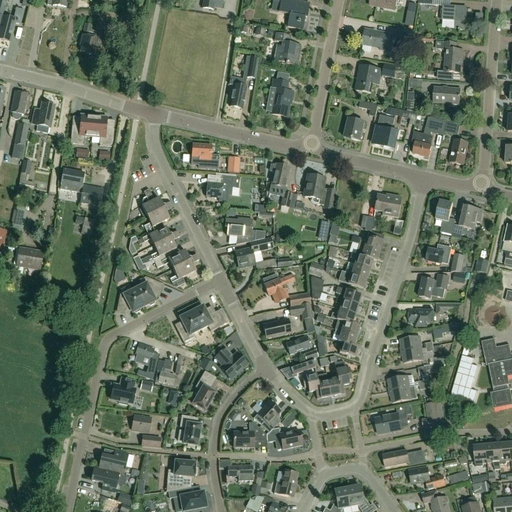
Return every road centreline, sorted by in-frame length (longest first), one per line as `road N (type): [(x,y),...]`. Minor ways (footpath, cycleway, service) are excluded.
road 1 (residential): [(352,408),(423,176)]
road 2 (residential): [(65,511),(101,350),(120,331)]
road 3 (residential): [(479,185),(496,0)]
road 4 (residential): [(220,280),(155,147),(155,115)]
road 5 (residential): [(155,115),(0,71)]
road 6 (residential): [(221,511),(213,472),(217,424),(264,369)]
road 7 (residential): [(310,151),(155,115)]
road 8 (residential): [(310,151),(338,0)]
